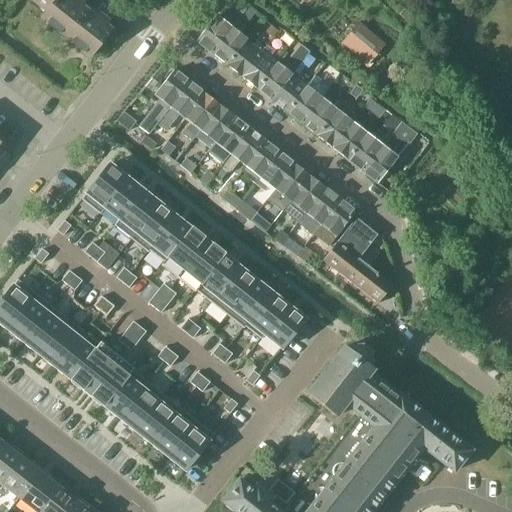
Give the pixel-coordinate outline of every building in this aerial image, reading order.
[(30,0),(44,11),(39,18),(89,58),(113,29),(107,25),(110,21),(106,17),(112,8),(103,1),(93,13),(83,5),(85,1),(83,0),(30,0)] [(239,0),(232,10),(240,16),(248,6),(241,0),(239,0)] [(248,6),(240,16),(248,23),(257,13),(248,6)] [(195,42),(210,53),(234,24),(224,17),(221,21),(215,16),(195,42)] [(210,53),(226,66),(246,40),(239,35),(245,27),(237,21),(234,24),(210,53)] [(384,45),(358,23),(341,43),(367,67),(384,45)] [(271,39),(273,36),(278,31),(271,25),(264,34),(271,39)] [(278,31),(273,36),(280,42),(287,33),(280,28),(278,31)] [(226,66),(241,77),(264,48),(256,42),(253,46),(246,40),(226,66)] [(241,77),(256,89),(276,64),(269,58),(274,52),(266,46),(264,49),(264,48),(241,77)] [(293,72),(300,63),(309,52),(300,46),(282,69),(276,64),(256,89),(271,101),(293,72)] [(309,52),(300,63),(308,70),(317,60),(309,52)] [(155,124),(189,82),(174,70),(154,95),(160,99),(138,126),(148,134),(155,124)] [(271,101),(286,113),(306,87),(300,83),(303,79),(293,72),(271,101)] [(286,113),(301,125),(326,94),(325,94),(330,88),(315,76),(306,87),(286,113)] [(185,119),(205,94),(189,82),(155,124),(165,132),(179,114),(185,119)] [(350,94),(365,106),(371,99),(355,86),(350,94)] [(191,140),(219,105),(205,94),(185,119),(191,124),(183,133),(191,140)] [(301,125),(316,137),(336,111),(345,101),(338,96),(334,101),(326,94),(301,125)] [(371,99),(365,106),(363,108),(379,120),(385,111),(371,99)] [(210,148),(234,117),(219,105),(191,140),(192,141),(183,152),(181,154),(180,156),(185,160),(188,157),(191,159),(203,142),(210,148)] [(316,137),(331,148),(353,120),(344,113),(342,116),(336,111),(316,137)] [(136,122),(123,112),(115,121),(129,131),(136,122)] [(383,126),(391,133),(392,133),(400,122),(392,115),(383,126)] [(249,129),(234,117),(210,148),(207,152),(222,164),(249,129)] [(331,148),(346,160),(366,135),(359,130),(361,127),(353,120),(331,148)] [(384,143),(361,172),(376,184),(396,158),(389,153),(399,139),(406,145),(415,134),(400,122),(392,133),(391,133),(384,143)] [(244,166),(264,141),(249,129),(222,164),(219,168),(213,175),(214,176),(221,167),(229,173),(239,162),(244,166)] [(346,160),(361,172),(384,143),(380,140),(381,139),(375,134),(372,139),(366,135),(346,160)] [(146,136),(141,142),(151,150),(156,144),(146,136)] [(255,184),(279,153),(264,141),(244,166),(250,171),(245,177),(255,184)] [(175,163),(180,156),(181,154),(167,143),(160,151),(175,163)] [(275,190),(294,165),(279,153),(255,184),(264,192),(269,186),(275,190)] [(180,167),(190,174),(195,168),(185,160),(180,167)] [(109,164),(81,200),(99,214),(127,178),(109,164)] [(282,212),(310,177),(294,165),(275,190),(281,195),(264,215),(273,223),(282,211),(282,212)] [(205,185),(212,176),(207,172),(199,181),(205,185)] [(304,213),(324,188),(310,177),(282,212),(297,223),(305,214),(304,213)] [(127,178),(99,214),(100,214),(104,209),(119,220),(114,226),(115,226),(143,191),(127,178)] [(317,228),(339,200),(324,188),(304,213),(305,214),(312,219),(309,223),(317,228)] [(221,199),(235,210),(243,201),(228,190),(221,199)] [(143,191),(115,226),(131,239),(159,203),(143,191)] [(355,212),(354,212),(339,200),(317,228),(313,233),(329,246),(355,212)] [(243,201),(235,210),(250,222),(257,213),(243,201)] [(159,203),(131,239),(146,251),(174,215),(159,203)] [(174,215),(146,251),(148,252),(150,250),(163,262),(160,266),(161,267),(191,229),(174,215)] [(355,219),(322,261),(377,304),(391,286),(367,267),(367,266),(358,258),(376,235),(355,219)] [(64,221),(57,231),(63,236),(70,226),(64,221)] [(191,229),(161,267),(177,279),(207,241),(202,238),(203,237),(192,229),(191,229)] [(298,255),(303,248),(302,247),(311,236),(304,230),(290,248),(298,255)] [(281,245),(287,236),(280,231),(274,239),(281,245)] [(207,241),(177,279),(193,292),(223,254),(212,245),(207,241)] [(91,243),(84,253),(90,258),(98,248),(91,243)] [(298,255),(297,256),(304,261),(311,251),(305,246),(303,248),(298,255)] [(98,248),(90,258),(97,263),(104,253),(98,248)] [(42,250),(34,259),(40,264),(48,254),(42,250)] [(223,254),(193,292),(194,292),(195,291),(211,303),(239,267),(223,254)] [(239,267),(211,303),(227,315),(255,279),(239,267)] [(123,269),(116,278),(122,283),(130,274),(123,269)] [(69,271),(61,281),(68,286),(75,276),(69,271)] [(130,274),(122,283),(129,288),(136,279),(130,274)] [(75,276),(68,286),(74,291),(82,281),(75,276)] [(255,279),(227,315),(243,328),(271,292),(255,279)] [(17,280),(0,302),(0,324),(7,330),(35,294),(17,280)] [(163,285),(155,294),(162,299),(169,290),(163,285)] [(169,290),(162,299),(168,304),(176,295),(169,290)] [(271,292),(243,328),(244,329),(245,327),(260,339),(287,305),(271,292)] [(35,294),(7,330),(23,343),(51,307),(35,294)] [(155,294),(148,303),(154,308),(162,299),(155,294)] [(101,297),(93,306),(100,311),(107,302),(101,297)] [(162,299),(154,308),(160,313),(168,304),(162,299)] [(107,302),(100,311),(106,316),(114,307),(107,302)] [(287,305),(260,339),(261,340),(264,336),(281,349),(305,319),(287,305)] [(51,307),(23,343),(39,355),(67,320),(51,307)] [(187,319),(180,329),(186,334),(194,324),(187,319)] [(67,320),(39,355),(55,368),(83,332),(67,320)] [(133,322),(125,332),(132,336),(139,327),(133,322)] [(194,324),(186,334),(192,339),(200,329),(194,324)] [(139,327),(132,336),(138,342),(146,332),(139,327)] [(83,332),(55,368),(71,381),(100,343),(100,342),(98,344),(83,332)] [(125,332),(118,341),(124,346),(132,336),(125,332)] [(132,336),(124,346),(131,351),(138,342),(132,336)] [(71,381),(82,390),(86,393),(116,356),(100,343),(71,381)] [(219,345),(212,354),(218,359),(225,350),(219,345)] [(238,480),(221,502),(234,511),(371,511),(374,509),(377,509),(381,509),(384,507),(386,505),(387,502),(386,498),(384,495),(422,447),(453,472),(454,472),(460,464),(463,465),(466,462),(464,458),(470,451),(470,450),(398,394),(397,395),(368,373),(371,369),(366,365),(369,362),(367,352),(360,346),(350,348),(347,351),(343,348),(306,394),(335,416),(344,405),(372,427),(343,464),(341,463),(339,464),(336,464),(334,466),(333,468),(332,471),(333,474),(334,476),(305,511),(278,511),(267,503),(271,499),(256,487),(252,491),(238,480)] [(165,347),(157,357),(164,362),(171,352),(165,347)] [(225,350),(218,359),(224,364),(232,355),(225,350)] [(171,352),(164,362),(170,367),(178,357),(171,352)] [(116,356),(86,393),(91,397),(90,397),(102,406),(103,406),(132,369),(116,356)] [(132,369),(103,406),(119,419),(147,383),(132,371),(133,369),(132,369)] [(253,371),(245,381),(252,386),(259,376),(253,371)] [(197,373),(189,382),(196,387),(203,378),(197,373)] [(203,378),(196,387),(202,392),(210,383),(203,378)] [(147,383),(119,419),(135,431),(163,396),(147,383)] [(163,396),(135,431),(151,444),(179,408),(163,396)] [(231,400),(223,409),(229,414),(237,405),(231,400)] [(179,408),(151,444),(166,457),(195,421),(179,408)] [(195,421),(166,457),(184,471),(213,435),(195,421)] [(0,481),(20,456),(9,448),(11,445),(3,438),(0,441),(0,481)] [(0,481),(0,485),(17,499),(41,468),(33,462),(30,465),(20,456),(0,481)] [(17,499),(33,511),(38,511),(58,487),(48,479),(50,475),(41,468),(17,499)] [(38,511),(70,511),(81,499),(72,493),(69,496),(58,487),(38,511)] [(81,499),(70,511),(89,511),(86,509),(89,506),(81,499)]
